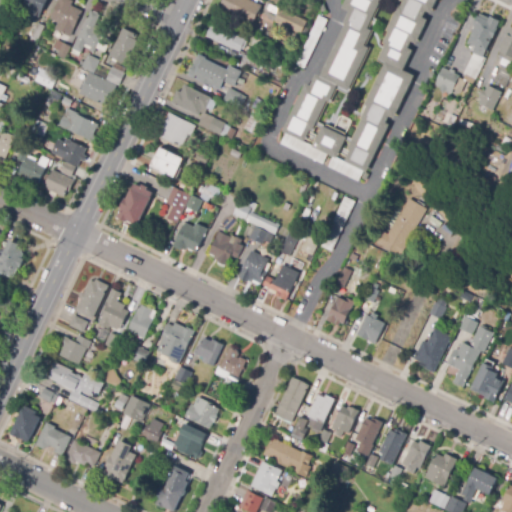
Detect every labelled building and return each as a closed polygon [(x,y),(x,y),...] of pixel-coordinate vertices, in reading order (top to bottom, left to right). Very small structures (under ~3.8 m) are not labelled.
[(16,14),(0,5),(1,3),(0,2),(0,0),(14,0),(22,4),(16,14)] [(49,0),(44,12),(27,6),(29,0),(49,0)] [(57,30),(55,30),(58,23),(50,19),(59,0),(72,0),(74,1),(72,6),(83,12),(74,30),(71,37),(57,30)] [(253,26),(219,10),(224,0),(251,0),(262,5),(259,12),(261,13),(258,20),(256,19),(253,26)] [(335,126),(341,114),(353,120),(347,131),(351,133),(338,157),(285,130),(308,83),(312,85),(318,73),(322,75),(348,24),(344,22),(350,10),(344,7),(347,0),(384,0),(372,26),(376,29),(368,44),(374,46),(350,94),(337,88),(321,119),(335,126)] [(348,160),(354,149),(350,148),(368,114),(362,111),(389,60),(381,56),(387,44),(383,42),(389,30),(387,29),(402,0),(441,0),(435,12),(431,10),(428,16),(432,18),(427,28),(423,36),(431,40),(428,45),(439,51),(399,128),(394,125),(370,171),(348,160)] [(287,29),(274,23),(281,9),(307,22),(303,29),(300,35),(287,29)] [(82,30),(92,11),(101,16),(96,26),(105,30),(102,37),(111,41),(106,53),(97,49),(94,53),(90,51),(91,50),(85,47),(82,53),(73,49),(82,30)] [(476,28),(476,26),(473,25),(478,16),(479,17),(480,14),(490,19),(491,16),(500,21),(497,27),(497,28),(499,29),(494,39),(492,38),(483,57),(486,59),(473,84),(467,81),(461,94),(454,90),(452,94),(434,85),(443,68),(449,71),(450,69),(456,72),(455,74),(460,76),(459,78),(462,79),(474,54),(471,53),(472,50),(466,47),(476,28)] [(210,29),(212,25),(215,27),(218,21),(236,29),(248,35),(240,52),(206,37),(210,29)] [(34,31),(38,23),(45,26),(43,31),(36,43),(30,40),(34,31)] [(304,29),(305,27),(308,29),(310,30),(305,40),(300,38),(304,29)] [(511,27),(511,63),(510,68),(511,69),(511,74),(508,82),(497,76),(502,65),(497,63),(499,57),(498,56),(500,52),(499,51),(511,27)] [(128,30),(128,29),(130,30),(139,35),(136,40),(138,41),(126,65),(109,57),(121,34),(126,34),(128,30)] [(66,59),(59,56),(59,55),(55,53),(57,49),(53,48),(56,40),(71,47),(66,59)] [(247,69),(241,66),(243,63),(241,62),(248,49),(259,55),(259,56),(263,59),(259,67),(254,65),(252,68),(249,66),(247,69)] [(94,73),(83,67),(89,55),(101,61),(94,73)] [(219,91),(199,81),(189,75),(199,55),(226,70),(229,65),(244,73),(236,88),(224,82),(219,91)] [(107,79),(96,73),(102,63),(112,69),(107,79)] [(120,85),(108,79),(116,63),(127,69),(124,73),(126,74),(120,85)] [(52,90),(36,81),(42,70),(58,79),(52,90)] [(110,107),(81,94),(90,73),(119,86),(110,107)] [(28,84),(18,79),(19,75),(30,79),(28,84)] [(494,111),(479,104),(481,100),(478,98),(483,90),(485,91),(489,83),(504,91),(494,111)] [(203,113),(200,112),(198,115),(172,102),(177,91),(181,92),(184,85),(211,98),(206,107),(207,107),(204,113),(204,114),(203,113)] [(234,105),(223,101),(229,88),(239,93),(234,105)] [(71,107),(63,103),(65,97),(74,100),(71,107)] [(243,110),(237,107),(241,97),(247,100),(243,110)] [(434,113),(426,110),(429,103),(437,106),(434,113)] [(95,144),(60,126),(65,117),(63,116),(67,109),(99,126),(94,136),(98,138),(95,144)] [(182,148),(158,136),(169,113),(196,127),(191,136),(189,135),(182,148)] [(205,114),(230,126),(230,128),(237,131),(232,140),(225,137),(225,138),(199,125),(204,114),(205,114)] [(452,128),(446,125),(451,114),(457,118),(452,128)] [(244,128),(250,115),(262,121),(256,134),(244,128)] [(44,136),(34,131),(39,119),(50,125),(44,136)] [(28,134),(21,131),(26,120),(33,124),(28,134)] [(498,134),(486,128),(490,121),(502,128),(498,134)] [(6,161),(0,158),(0,137),(3,131),(17,137),(6,161)] [(79,167),(62,159),(63,158),(52,153),(59,140),(65,143),(66,140),(68,141),(69,140),(87,149),(84,155),(88,157),(85,163),(82,161),(79,167)] [(150,167),(175,178),(183,157),(158,147),(150,167)] [(24,163),(17,160),(24,148),(30,151),(24,163)] [(239,160),(230,155),(233,149),(242,153),(239,160)] [(206,165),(193,160),(197,150),(211,155),(206,165)] [(496,176),(479,168),(486,151),(503,159),(496,176)] [(38,185),(18,175),(28,155),(38,159),(36,162),(40,163),(43,157),(50,160),(38,185)] [(71,178),(61,173),(67,162),(77,168),(71,178)] [(64,198),(58,195),(56,197),(50,194),(51,191),(45,188),(54,170),(74,180),(72,183),(74,184),(70,192),(68,191),(64,198)] [(493,184),(485,180),(488,174),(496,178),(493,184)] [(191,194),(180,189),(186,177),(197,183),(191,194)] [(208,202),(200,198),(202,194),(196,190),(202,179),(221,189),(215,200),(210,198),(208,202)] [(120,215),(137,183),(156,193),(140,224),(138,223),(135,227),(126,222),(128,219),(120,215)] [(178,224),(168,219),(174,206),(167,203),(174,188),(191,196),(178,224)] [(197,213),(187,207),(193,196),(203,201),(197,213)] [(401,257),(376,243),(383,232),(388,235),(409,199),(427,209),(407,243),(408,244),(401,257)] [(209,214),(200,210),(204,201),(213,206),(209,214)] [(275,236),(233,217),(239,203),(245,205),(247,201),(257,205),(254,213),(280,224),(275,236)] [(288,212),(283,209),(286,203),(291,206),(288,212)] [(172,245),(183,223),(184,224),(185,221),(193,226),(196,221),(208,228),(195,251),(187,247),(185,249),(182,247),(180,249),(172,245)] [(270,244),(264,242),(263,244),(244,236),(249,225),(274,236),(270,244)] [(209,253),(209,252),(208,252),(219,230),(231,236),(231,234),(236,236),(236,235),(242,238),(241,242),(237,242),(243,245),(237,257),(232,255),(233,252),(233,250),(226,264),(221,262),(216,259),(217,258),(213,257),(213,255),(209,253)] [(313,256),(301,251),(310,232),(322,237),(313,256)] [(290,257),(281,253),(290,233),(299,237),(290,257)] [(15,279),(0,272),(0,264),(11,241),(21,245),(20,249),(23,250),(25,255),(24,258),(27,260),(23,269),(21,267),(15,279)] [(262,285),(253,281),(252,283),(249,281),(248,283),(239,278),(252,251),(269,259),(264,271),(268,272),(262,285)] [(282,265),(298,273),(285,299),(267,291),(269,288),(262,285),(266,276),(275,280),(282,265)] [(345,288),(337,285),(345,267),(348,269),(349,266),(365,273),(362,280),(351,275),(345,288)] [(94,319),(77,311),(82,299),(79,298),(82,292),(85,294),(91,280),(95,282),(96,280),(110,286),(94,319)] [(374,304),(366,299),(374,283),(379,286),(377,290),(380,291),(374,304)] [(395,295),(388,291),(391,287),(397,291),(395,295)] [(121,331),(110,326),(109,329),(100,325),(106,312),(103,311),(114,289),(123,294),(118,303),(126,307),(125,310),(130,312),(121,331)] [(471,303),(460,298),(463,291),(474,296),(471,303)] [(326,319),(338,295),(349,301),(348,298),(347,297),(354,300),(344,323),(340,322),(338,325),(326,319)] [(441,320),(430,314),(436,302),(437,303),(439,298),(448,302),(445,307),(447,308),(441,320)] [(144,342),(139,339),(140,337),(129,331),(141,304),(158,311),(144,342)] [(375,343),(385,322),(376,318),(378,315),(372,312),(370,315),(366,314),(356,334),(375,343)] [(448,363),(457,346),(460,348),(463,341),(471,345),(475,336),(458,328),(465,314),(496,330),(485,353),(482,351),(465,387),(454,382),(460,369),(448,363)] [(83,333),(70,326),(75,316),(88,322),(83,333)] [(195,331),(178,365),(167,360),(168,358),(155,352),(163,337),(161,336),(167,323),(173,326),(175,323),(185,328),(186,327),(195,331)] [(434,374),(426,369),(427,366),(414,359),(423,341),(428,344),(435,329),(452,337),(434,374)] [(118,350),(106,346),(111,334),(123,338),(118,350)] [(79,365),(60,355),(64,349),(60,347),(65,337),(76,342),(79,336),(93,342),(89,350),(87,349),(79,365)] [(214,367),(202,362),(204,358),(195,354),(197,350),(198,350),(204,338),(212,342),(213,340),(225,345),(214,367)] [(145,365),(130,358),(136,346),(150,352),(145,365)] [(247,359),(239,376),(220,367),(229,346),(238,350),(237,352),(239,353),(237,356),(239,357),(240,356),(247,359)] [(511,368),(502,363),(511,347),(511,368)] [(474,386),(486,361),(504,370),(501,377),(508,381),(501,394),(494,391),(492,395),(474,386)] [(46,378),(53,362),(71,371),(70,373),(81,378),(83,374),(102,384),(97,394),(91,391),(88,398),(99,404),(95,413),(67,399),(71,391),(46,378)] [(119,388),(103,380),(109,367),(113,369),(121,382),(119,388)] [(188,384),(176,380),(180,367),(193,372),(188,384)] [(274,414),(290,422),(309,385),(292,377),(274,414)] [(183,394),(171,389),(174,380),(186,385),(183,394)] [(511,406),(511,384),(510,383),(502,402),(511,406)] [(54,404),(41,398),(45,389),(55,394),(55,395),(58,396),(54,404)] [(307,416),(317,394),(324,397),(325,395),(334,399),(319,432),(317,432),(312,431),(310,427),(307,425),(309,421),(308,420),(309,418),(307,416)] [(130,395),(149,404),(141,422),(121,413),(130,395)] [(116,400),(124,404),(120,411),(113,407),(116,400)] [(211,430),(185,418),(191,404),(196,406),(197,404),(200,406),(203,400),(214,404),(213,407),(220,410),(211,430)] [(341,438),(335,435),(337,431),(332,429),(342,406),(348,409),(349,406),(360,412),(349,434),(344,432),(341,438)] [(27,443),(11,435),(23,410),(41,419),(31,440),(29,439),(27,443)] [(302,442),(291,437),(300,417),(308,421),(305,428),(308,429),(302,442)] [(152,418),(163,424),(159,431),(162,432),(157,443),(140,434),(145,424),(148,425),(152,418)] [(369,457),(357,451),(361,443),(356,441),(366,418),(372,421),(373,418),(384,423),(373,445),(374,446),(369,457)] [(63,457),(55,453),(57,449),(50,445),(49,448),(46,447),(45,450),(36,446),(48,422),(57,427),(56,429),(72,437),(63,457)] [(196,460),(192,458),(192,457),(176,450),(177,449),(174,448),(185,424),(207,435),(201,449),(202,450),(201,451),(203,453),(200,459),(197,458),(196,460)] [(390,462),(383,459),(385,455),(380,453),(390,430),(396,433),(397,429),(408,434),(397,458),(393,456),(390,462)] [(325,453),(315,448),(324,430),(332,434),(326,444),(329,446),(325,453)] [(95,468),(88,464),(86,467),(77,462),(76,465),(65,460),(75,440),(102,453),(95,468)] [(171,450),(164,446),(168,440),(175,444),(171,450)] [(307,478),(294,472),(295,470),(264,455),(269,444),(272,445),(274,440),(302,453),(303,451),(314,457),(309,466),(312,468),(307,478)] [(414,475),(407,471),(408,467),(403,465),(415,442),(419,444),(421,441),(432,447),(420,469),(418,467),(414,475)] [(348,464),(339,460),(348,442),(355,446),(350,457),(351,457),(348,464)] [(124,484),(104,474),(112,457),(113,457),(117,448),(123,450),(123,449),(137,455),(124,484)] [(445,488),(425,478),(437,454),(444,457),(446,454),(458,459),(445,488)] [(373,469),(366,465),(371,455),(379,459),(373,469)] [(334,461),(345,467),(340,477),(329,472),(334,461)] [(272,497),(251,487),(263,462),(282,471),(277,483),(272,481),(270,485),(276,488),(272,497)] [(393,487),(387,484),(395,466),(403,470),(398,480),(396,479),(393,487)] [(164,488),(173,468),(188,475),(184,483),(187,484),(184,491),(185,494),(183,497),(181,498),(174,511),(169,511),(163,509),(162,511),(154,507),(158,499),(156,498),(155,494),(157,489),(161,487),(164,488)] [(490,496),(468,485),(476,468),(498,479),(490,496)] [(511,511),(502,511),(500,511),(505,502),(503,501),(511,485),(511,511)] [(444,510),(429,502),(435,490),(450,498),(449,500),(444,510)] [(257,511),(249,511),(239,507),(247,491),(264,499),(257,511)] [(451,496),(466,503),(462,511),(446,511),(444,511),(449,500),(450,498),(451,496)] [(272,511),(264,511),(260,510),(266,498),(277,503),(272,511)]
